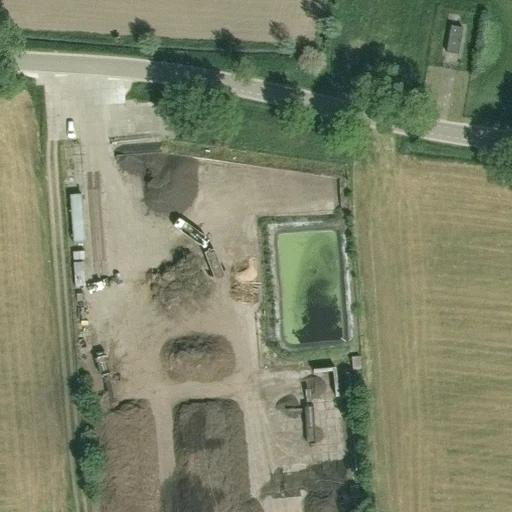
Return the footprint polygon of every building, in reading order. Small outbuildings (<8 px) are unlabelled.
[(458,54),(463,28),(451,26),(446,52),(458,54)] [(96,188),(84,188),(86,236),(98,235),(96,188)] [(81,194),(71,195),(74,242),(84,242),(81,194)] [(361,370),(360,358),(352,358),(353,370),(361,370)] [(358,486),(351,486),(351,498),(359,498),(358,486)]
